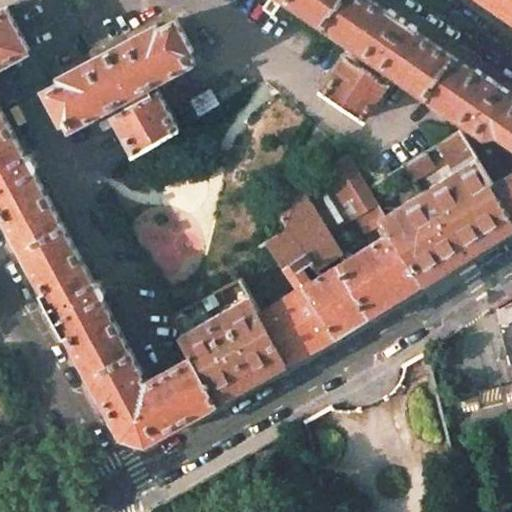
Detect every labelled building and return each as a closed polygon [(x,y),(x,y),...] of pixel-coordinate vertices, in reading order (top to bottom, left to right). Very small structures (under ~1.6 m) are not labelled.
[(290,0),(369,54),(364,60),(351,51),(324,91),(364,118),(391,79),(378,70),(383,63),(485,134),(498,132),(511,141),(511,173),(506,177),(494,184),(511,212),(511,95),(417,30),(418,29),(388,9),(388,10),(373,0),(290,0)] [(511,0),(486,0),(505,13),(511,18),(511,0)] [(7,6),(0,10),(0,203),(124,433),(148,440),(219,401),(194,355),(149,379),(141,377),(140,376),(144,373),(103,297),(105,295),(106,291),(101,282),(97,280),(94,281),(34,171),(37,169),(37,164),(32,156),(28,154),(26,155),(0,106),(0,65),(30,49),(7,6)] [(138,152),(179,127),(158,89),(145,96),(141,90),(195,61),(190,52),(194,50),(177,19),(160,28),(158,25),(156,25),(64,74),(63,76),(64,79),(47,88),(65,120),(68,118),(73,126),(126,98),(130,105),(116,112),(138,152)] [(239,81),(214,95),(219,104),(244,90),(239,81)] [(219,104),(214,95),(211,90),(192,100),(201,115),(219,104)] [(460,130),(422,154),(432,170),(456,156),(463,168),(478,158),(460,130)] [(489,151),(478,158),(494,184),(506,177),(489,151)] [(347,157),(301,185),(328,230),(354,214),(364,231),(385,218),(384,216),(377,205),(367,189),(347,157)] [(463,168),(384,216),(385,218),(387,221),(425,281),(511,227),(511,212),(494,184),(478,158),(463,168)] [(404,166),(367,189),(377,205),(415,182),(404,166)] [(301,185),(277,199),(292,225),(318,268),(322,267),(343,254),(328,230),(301,185)] [(388,233),(341,262),(373,313),(401,296),(425,281),(387,221),(382,224),(388,233)] [(293,259),(278,234),(271,238),(287,263),(293,259)] [(321,274),(308,283),(339,334),(373,313),(341,262),(321,274)] [(243,277),(203,299),(208,309),(218,304),(222,312),(253,295),(243,277)] [(301,287),(262,311),(289,362),(339,334),(308,283),(301,287)] [(222,312),(182,334),(190,348),(194,355),(219,401),(289,362),(262,311),(253,295),(222,312)] [(500,319),(511,310),(511,300),(497,310),(500,319)] [(511,356),(511,310),(500,319),(502,326),(503,329),(507,358),(511,356)]
